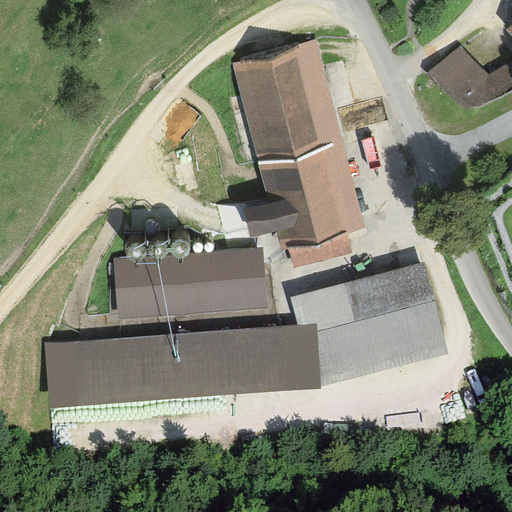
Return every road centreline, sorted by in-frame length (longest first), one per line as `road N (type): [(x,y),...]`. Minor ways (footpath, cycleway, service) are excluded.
road 1 (track): [(312,0),(226,42),(161,104),(0,308)]
road 2 (unclassified): [(351,0),(511,347)]
road 3 (track): [(483,0),(394,81)]
